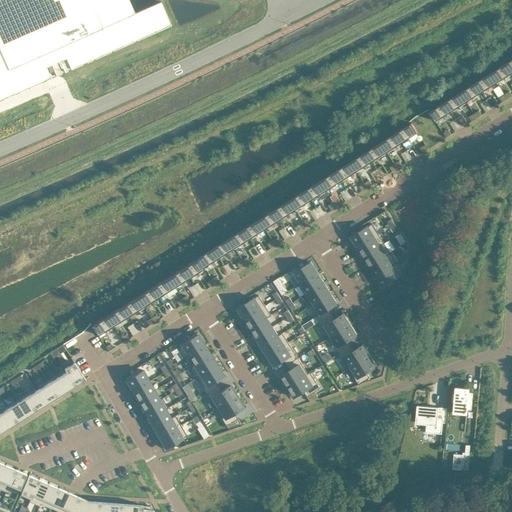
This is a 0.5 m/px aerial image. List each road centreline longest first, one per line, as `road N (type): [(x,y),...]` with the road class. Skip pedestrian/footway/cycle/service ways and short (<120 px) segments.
road 1 (unclassified): [(0,148),(288,15)]
road 2 (residential): [(276,429),(507,348)]
road 3 (residential): [(511,113),(317,236)]
road 4 (residential): [(203,308),(276,429)]
road 5 (residential): [(317,236),(390,351)]
road 6 (residential): [(317,236),(203,308)]
road 7 (residential): [(158,471),(276,429)]
